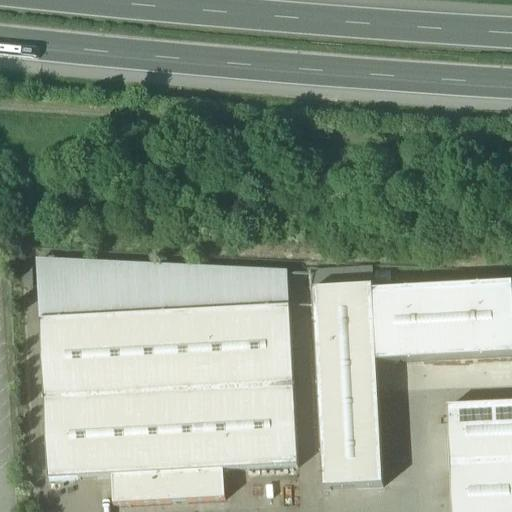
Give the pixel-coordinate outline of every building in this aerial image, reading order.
[(288,275),(38,259),(49,484),(112,481),(224,475),(298,471),(288,275)] [(373,290),(377,361),(511,354),(511,315),(510,283),(373,290)] [(373,290),(313,294),(324,493),(384,490),(377,361),(373,290)] [(511,511),(511,404),(444,407),(447,511),(511,511)] [(224,475),(112,481),(114,508),(226,503),(224,475)]
